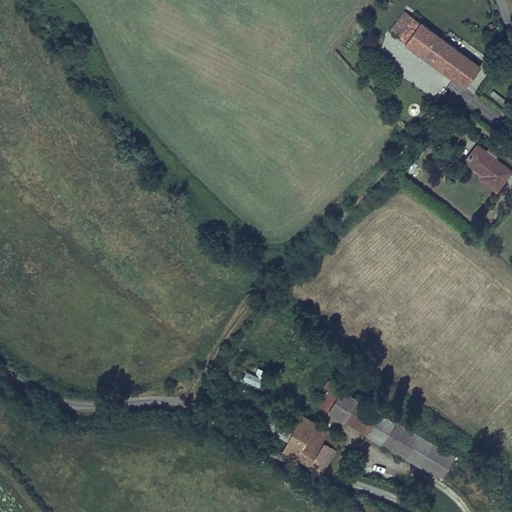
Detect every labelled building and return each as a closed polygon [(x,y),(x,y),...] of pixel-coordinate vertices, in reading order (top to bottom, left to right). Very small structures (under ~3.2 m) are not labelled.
[(406,41),(421,22),(404,10),(390,29),(406,41)] [(460,49),(421,21),(421,22),(406,41),(404,43),(443,72),(460,49)] [(471,57),(460,49),(443,72),(454,80),(471,57)] [(482,65),(471,57),(454,80),(465,88),(482,65)] [(493,91),(490,94),(501,103),(504,100),(493,91)] [(487,149),(478,142),(463,160),(482,175),(479,178),(497,192),(511,173),(511,168),(497,157),(500,153),(490,145),(487,149)] [(245,371),(242,381),(259,386),(264,369),(256,367),(254,374),(245,371)] [(274,405),(244,390),(234,409),(264,424),(274,405)] [(353,399),(337,391),(326,412),(342,420),(353,399)] [(375,411),(353,399),(342,420),(364,432),(375,411)] [(392,420),(375,411),(364,432),(381,441),(392,420)] [(322,442),(334,448),(339,437),(299,417),(296,424),(273,412),(262,435),(277,442),(281,434),(288,438),(282,449),(306,460),(311,463),(322,442)] [(428,440),(392,420),(381,441),(417,460),(428,440)] [(334,448),(322,442),(311,463),(324,468),(334,448)]
